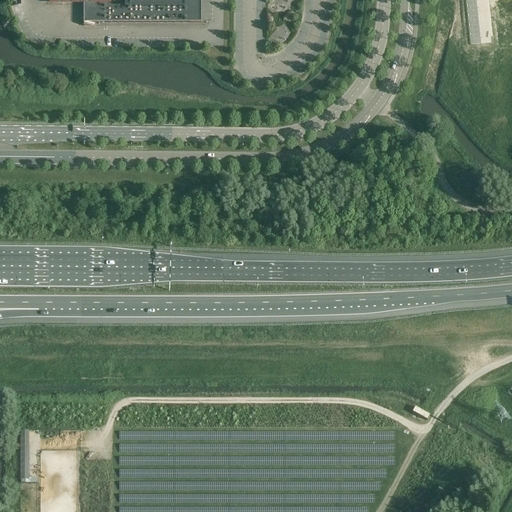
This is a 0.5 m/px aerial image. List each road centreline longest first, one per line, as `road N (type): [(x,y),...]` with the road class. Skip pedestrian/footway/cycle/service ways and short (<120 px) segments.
road 1 (trunk): [(511,262),(432,269),(0,266)]
road 2 (trunk): [(38,302),(511,291)]
road 3 (track): [(429,426),(374,398),(128,400),(113,412),(101,443),(36,443)]
road 4 (tertiary): [(0,156),(303,156),(344,137),(375,107)]
road 5 (tertiary): [(357,94),(320,125),(281,135),(0,133)]
road 6 (unclassified): [(511,210),(461,203),(423,143),(375,107)]
